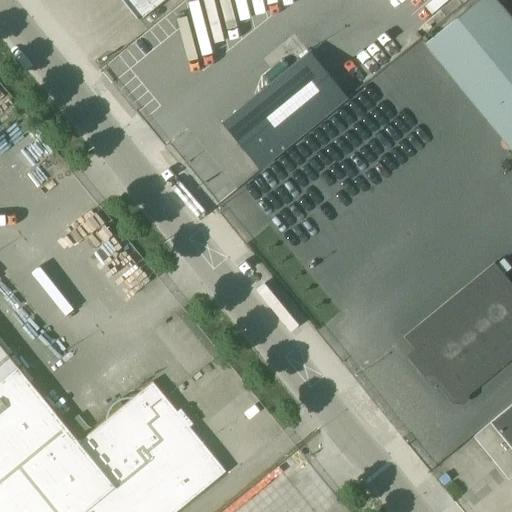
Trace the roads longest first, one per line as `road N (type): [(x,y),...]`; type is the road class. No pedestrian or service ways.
road 1 (unclassified): [(412,511),(0,4)]
road 2 (unknown): [(320,398),(422,278),(437,252),(433,221),(365,151),(341,148),(202,253)]
road 3 (unknown): [(254,456),(175,354)]
